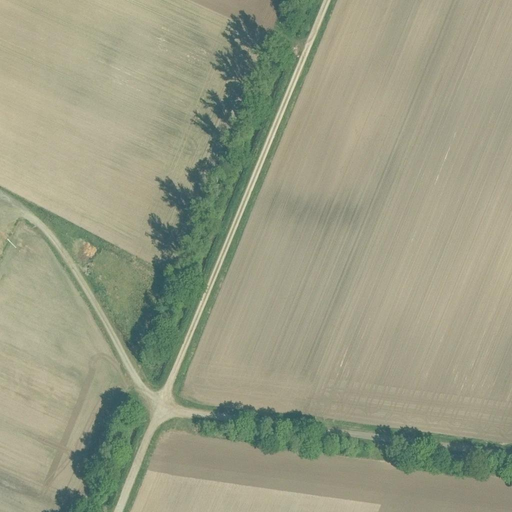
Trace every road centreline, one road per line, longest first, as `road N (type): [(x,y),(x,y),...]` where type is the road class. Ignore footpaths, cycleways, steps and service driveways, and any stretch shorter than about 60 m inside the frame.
road 1 (unclassified): [(511,459),(158,407),(71,261),(0,196)]
road 2 (track): [(116,511),(325,0)]
